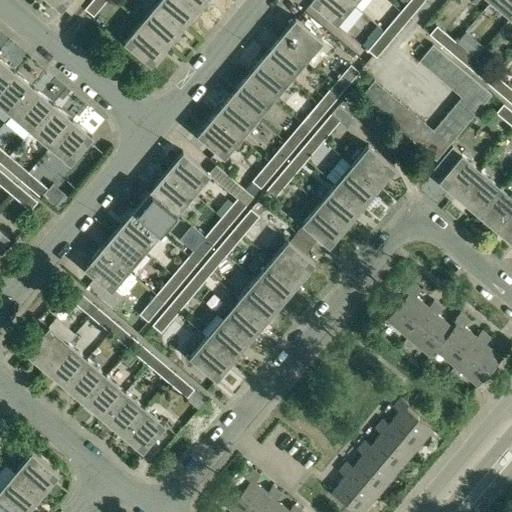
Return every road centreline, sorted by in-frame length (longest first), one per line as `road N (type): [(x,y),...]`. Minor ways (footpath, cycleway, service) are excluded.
road 1 (residential): [(157,511),(414,216),(511,295)]
road 2 (residential): [(0,310),(153,131)]
road 3 (residential): [(153,131),(0,5)]
road 4 (residential): [(153,131),(266,0)]
road 5 (residential): [(434,103),(385,61),(435,0)]
road 6 (residential): [(103,472),(0,384)]
